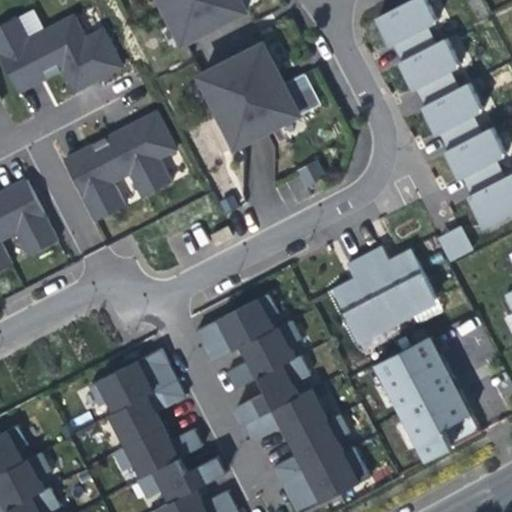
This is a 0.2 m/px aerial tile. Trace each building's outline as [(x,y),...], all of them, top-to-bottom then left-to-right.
[(241,0),(162,0),(185,43),(247,11),(241,0)] [(391,44),(394,42),(427,25),(437,20),(426,0),(410,0),(377,17),(389,40),(391,44)] [(0,27),(0,57),(18,91),(32,84),(64,67),(74,87),(100,73),(119,64),(101,30),(86,38),(76,18),(29,42),(16,19),(0,27)] [(436,43),(427,25),(394,42),(403,60),(436,43)] [(415,87),(417,86),(450,69),(460,63),(446,37),(436,43),(403,60),(401,61),(408,76),(415,87)] [(258,43),(202,71),(240,146),(296,118),(278,83),(258,43)] [(459,86),(450,69),(417,86),(426,104),(459,86)] [(437,132),(440,130),(473,113),(483,108),(469,81),(459,86),(426,104),(423,105),(429,117),(437,132)] [(482,131),(473,113),(440,130),(449,148),(482,131)] [(86,149),(65,160),(95,219),(124,205),(111,181),(130,171),(142,196),(170,182),(157,157),(174,149),(156,114),(130,127),(86,149)] [(460,176),(462,175),(495,157),(505,152),(492,126),(482,131),(449,148),(446,150),(452,162),(460,176)] [(505,175),(495,157),(462,175),(471,192),(505,175)] [(317,159),(295,171),(304,187),(326,176),(317,159)] [(511,174),(467,199),(472,208),(484,233),(511,217),(511,174)] [(58,241),(26,180),(11,187),(0,192),(0,270),(13,264),(0,239),(0,238),(16,230),(30,256),(58,241)] [(462,226),(438,239),(450,263),(475,252),(462,226)] [(359,338),(437,297),(411,247),(403,251),(396,255),(399,262),(393,265),(382,245),(348,263),(359,282),(352,286),(348,280),(343,283),(333,288),(359,338)] [(205,341),(215,360),(245,344),(275,328),(270,318),(279,313),(268,293),(198,330),(205,341)] [(236,388),(260,376),(295,357),(288,345),(302,337),(292,318),(275,328),(245,344),(250,354),(253,360),(228,374),(236,388)] [(455,445),(482,431),(460,389),(458,390),(453,379),(454,378),(432,336),(379,363),(400,404),(404,403),(410,415),(407,417),(428,459),(455,445)] [(111,399),(117,412),(178,380),(171,367),(161,348),(91,384),(102,404),(111,399)] [(239,407),(247,422),(299,394),(293,382),(312,372),(302,353),(295,357),(260,376),(264,383),(268,392),(239,407)] [(186,394),(178,380),(117,412),(113,414),(129,444),(165,425),(160,416),(157,409),(186,394)] [(288,431),(292,437),(328,418),(312,388),(299,394),(247,422),(257,440),(285,425),(288,431)] [(277,466),(285,481),(344,450),(338,438),(350,431),(340,412),(328,418),(292,437),(296,446),(300,453),(277,466)] [(0,472),(23,460),(18,450),(27,445),(16,425),(0,433),(0,472)] [(169,433),(165,425),(129,444),(117,450),(127,468),(137,463),(143,476),(181,456),(203,444),(194,427),(172,438),(169,433)] [(301,511),(371,475),(355,444),(344,450),(285,481),(291,493),(301,511)] [(0,511),(8,508),(43,490),(37,477),(50,470),(40,451),(23,460),(0,472),(0,490),(1,493),(0,493),(0,511)] [(185,465),(181,456),(143,476),(138,478),(148,498),(166,488),(172,500),(197,487),(226,472),(217,456),(188,471),(185,465)] [(46,511),(60,505),(50,486),(43,490),(8,508),(9,511),(46,511)] [(200,494),(197,487),(172,500),(149,511),(225,511),(236,507),(228,490),(205,502),(200,494)]
